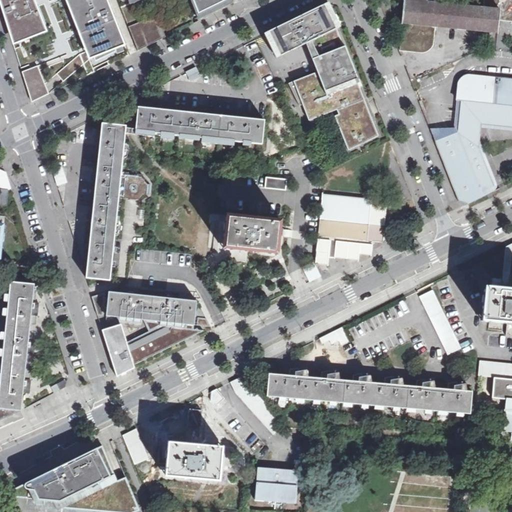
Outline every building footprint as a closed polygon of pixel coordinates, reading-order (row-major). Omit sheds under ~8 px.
[(31,34),(45,29),(33,0),(2,0),(19,43),(27,40),(26,36),(31,34)] [(74,0),(65,0),(90,60),(94,58),(96,62),(117,52),(118,54),(124,52),(122,47),(122,46),(96,56),(74,0)] [(74,0),(96,56),(122,46),(122,47),(125,46),(112,13),(107,14),(103,4),(108,2),(107,0),(74,0)] [(193,0),(199,14),(228,0),(193,0)] [(230,0),(228,0),(199,14),(201,20),(233,5),(230,0)] [(511,0),(483,0),(483,8),(426,2),(426,0),(404,0),(404,4),(400,41),(400,50),(417,52),(421,52),(429,50),(433,44),(434,35),(435,26),(498,33),(499,20),(511,21),(511,0)] [(112,13),(108,2),(103,4),(107,14),(112,13)] [(315,55),(342,44),(327,5),(290,23),(265,35),(276,57),(287,51),(299,46),(300,47),(306,44),(310,42),(315,55)] [(155,18),(139,24),(145,40),(161,34),(155,18)] [(145,40),(139,24),(129,27),(138,51),(164,39),(161,34),(145,40)] [(315,55),(310,42),(306,44),(318,72),(326,69),(325,66),(321,68),(315,55)] [(379,136),(342,44),(315,55),(321,68),(325,66),(326,69),(318,72),(289,83),(300,106),(303,105),(309,121),(337,110),(339,114),(335,116),(348,151),(379,136)] [(69,75),(84,63),(79,57),(64,70),(69,75)] [(22,73),(24,76),(40,70),(38,66),(22,73)] [(186,74),(190,81),(200,75),(196,68),(186,74)] [(29,93),(46,85),(40,70),(24,76),(29,93)] [(511,80),(468,77),(467,77),(465,77),(463,78),(461,79),(459,81),(458,83),(458,85),(457,99),(461,99),(458,133),(435,142),(459,201),(468,203),(483,196),(480,187),(481,186),(491,187),(493,186),(494,185),(494,184),(480,147),(482,123),(511,126),(511,80)] [(46,85),(29,93),(32,103),(50,94),(46,85)] [(138,108),(136,131),(262,144),(265,120),(247,119),(246,115),(244,115),(238,113),(238,115),(237,118),(208,115),(208,113),(208,111),(205,111),(199,109),(198,114),(166,110),(166,106),(160,106),(157,105),(156,109),(138,108)] [(103,124),(102,131),(101,131),(98,131),(98,134),(96,140),(101,141),(98,169),(94,170),(94,173),(92,178),(97,179),(94,208),(90,209),(90,212),(88,217),(93,218),(90,247),(86,248),(86,250),(84,256),(88,257),(86,278),(110,281),(115,236),(117,236),(120,234),(121,224),(119,221),(117,221),(119,196),(124,196),(126,178),(121,177),(123,158),(125,158),(128,156),(129,146),(127,143),(125,143),(125,136),(126,130),(126,126),(103,124)] [(57,186),(66,183),(61,167),(52,170),(57,186)] [(129,176),(126,178),(124,196),(126,199),(140,200),(146,195),(149,195),(150,184),(147,184),(142,177),(142,174),(129,173),(129,176)] [(277,179),(264,178),(263,189),(286,191),(287,179),(277,179)] [(0,192),(0,212),(5,213),(5,211),(6,206),(7,206),(9,190),(5,190),(1,189),(1,192),(0,192)] [(373,241),(383,242),(387,201),(323,195),(316,263),(328,265),(329,257),(335,257),(359,260),(360,253),(371,255),(373,241)] [(281,220),(227,215),(223,249),(277,254),(281,220)] [(511,243),(507,246),(503,288),(509,289),(511,260),(511,259),(511,243)] [(190,266),(192,255),(179,253),(177,264),(190,266)] [(30,392),(31,384),(31,380),(25,380),(27,354),(34,355),(34,354),(35,342),(29,341),(31,315),(38,316),(39,306),(39,303),(33,302),(35,285),(11,282),(2,364),(0,380),(0,415),(7,417),(19,412),(20,410),(22,411),(23,393),(30,393),(30,392)] [(507,323),(511,323),(511,289),(509,289),(503,288),(485,286),(482,320),(507,323)] [(106,316),(143,320),(149,331),(124,344),(118,325),(101,330),(115,377),(133,368),(131,365),(193,336),(194,330),(194,325),(210,327),(207,319),(195,317),(197,301),(179,299),(179,293),(166,292),(166,298),(140,295),(140,289),(128,288),(127,294),(109,292),(106,316)] [(433,290),(419,297),(448,355),(461,348),(433,290)] [(92,297),(98,315),(103,316),(105,293),(92,297)] [(342,328),(320,339),(322,343),(329,340),(332,344),(339,341),(341,345),(349,341),(342,328)] [(494,378),(511,379),(511,364),(480,361),(478,376),(494,378)] [(269,374),(267,396),(470,414),(472,391),(455,390),(455,386),(450,386),(447,385),(446,389),(424,387),(424,383),(418,383),(415,383),(414,386),(392,385),(392,380),(387,381),(384,380),(382,384),(360,382),(360,377),(355,378),(352,377),(351,381),(329,379),(329,375),(323,375),(320,375),(319,378),(297,376),(297,372),(291,372),(288,372),(287,375),(269,374)] [(285,424),(242,377),(231,382),(236,393),(239,396),(274,434),(285,424)] [(511,399),(511,379),(494,378),(492,398),(506,399),(511,399)] [(202,411),(189,410),(188,426),(201,427),(202,411)] [(226,424),(234,428),(238,421),(231,417),(226,424)] [(149,459),(136,429),(123,435),(135,465),(149,459)] [(174,437),(174,442),(199,444),(200,430),(187,429),(187,438),(174,437)] [(223,446),(199,444),(174,442),(169,441),(166,476),(220,480),(223,446)] [(117,481),(103,445),(10,491),(9,493),(9,495),(12,497),(58,501),(61,508),(106,511),(135,511),(140,510),(126,477),(117,481)] [(297,471),(257,467),(255,492),(263,493),(262,497),(287,499),(287,495),(296,495),(297,471)]
